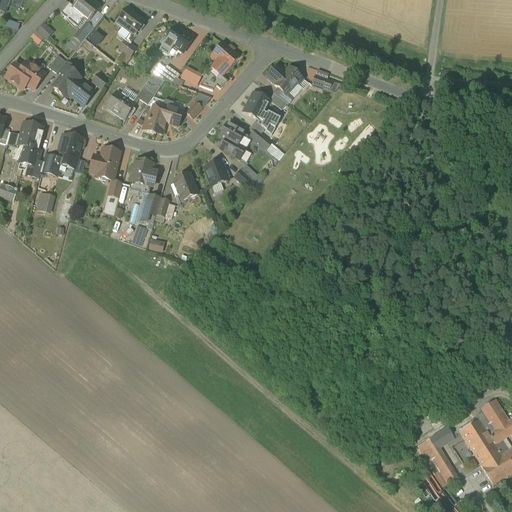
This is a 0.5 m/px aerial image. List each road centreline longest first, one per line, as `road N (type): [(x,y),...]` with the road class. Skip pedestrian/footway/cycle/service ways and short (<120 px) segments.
road 1 (residential): [(0,99),(175,150),(196,138),(272,47)]
road 2 (unclassified): [(424,101),(272,47)]
road 3 (unclassified): [(272,47),(144,0)]
